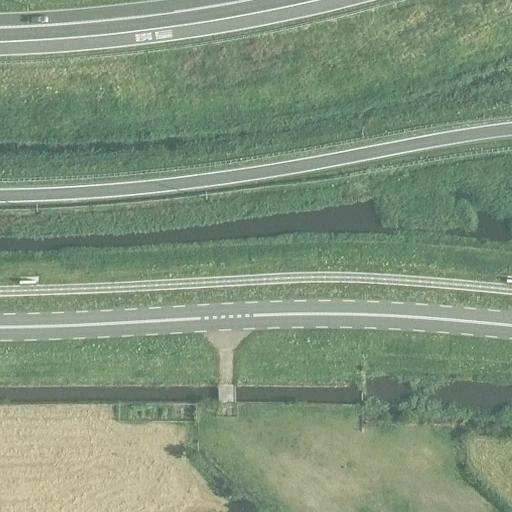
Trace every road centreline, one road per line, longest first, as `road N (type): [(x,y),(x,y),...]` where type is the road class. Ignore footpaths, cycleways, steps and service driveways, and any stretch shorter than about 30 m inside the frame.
road 1 (trunk): [(0,199),(203,182),(511,135)]
road 2 (secondary): [(511,325),(349,313),(0,325)]
road 3 (trunk): [(0,27),(249,0)]
